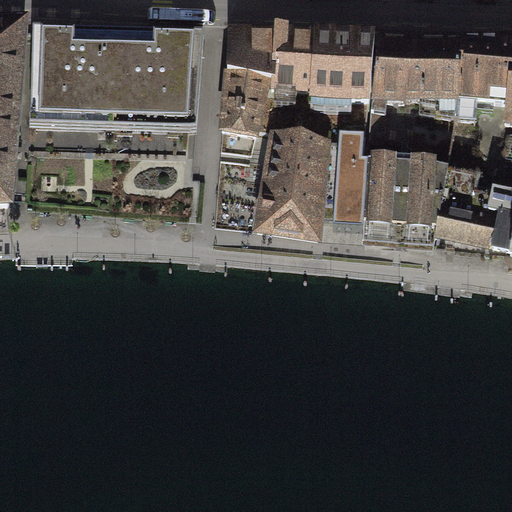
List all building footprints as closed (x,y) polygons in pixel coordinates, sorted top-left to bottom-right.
[(0,208),(10,208),(25,28),(0,29),(0,208)] [(205,39),(35,34),(32,130),(28,204),(191,216),(197,136),(205,39)] [(275,88),(276,88),(277,66),(279,39),(231,37),(230,80),(272,87),(275,88)] [(291,39),(279,39),(277,66),(276,88),(275,88),(274,95),(282,96),(284,96),(295,97),(297,97),(314,97),(319,41),(291,39)] [(314,104),(373,108),(378,44),(319,41),(314,97),(314,104)] [(460,107),(465,43),(378,41),(378,44),(373,108),(371,139),(386,140),(388,104),(405,106),(405,103),(422,103),(421,116),(457,121),(460,107)] [(511,63),(511,43),(465,43),(460,107),(457,121),(476,123),(478,107),(509,110),(511,63)] [(227,79),(222,138),(259,145),(262,136),(272,87),(230,80),(227,79)] [(284,96),(282,96),(282,108),(297,109),(297,97),(295,97),(284,96)] [(256,238),(322,249),(324,228),(330,148),(331,142),(272,134),(272,137),(256,238)] [(341,149),(330,148),(324,228),(336,229),(336,235),(367,237),(372,168),(366,167),(367,143),(342,141),(341,149)] [(370,247),(433,251),(434,233),(438,233),(443,211),(450,171),(440,170),(440,163),(373,160),(372,168),(367,237),(366,247),(370,247)] [(494,256),(511,259),(511,195),(496,192),(494,198),(479,195),(482,178),(450,171),(443,211),(438,233),(437,244),(494,256)]
